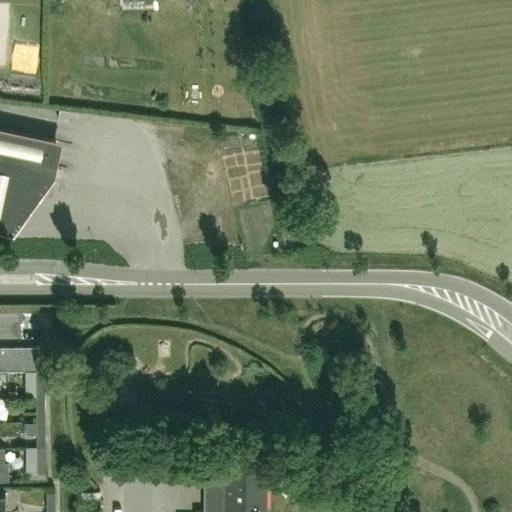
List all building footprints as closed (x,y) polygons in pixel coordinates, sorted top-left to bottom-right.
[(222,6),(223,32),(236,31),(235,5),(222,6)] [(20,51),(19,78),(44,79),(45,51),(20,51)] [(58,119),(68,120),(69,111),(59,109),(58,119)] [(0,159),(2,160),(1,164),(30,170),(43,173),(44,164),(50,165),(53,153),(56,140),(0,128),(0,159)] [(0,236),(8,238),(51,178),(52,172),(43,173),(30,170),(1,164),(2,160),(0,159),(0,236)] [(0,371),(12,371),(12,347),(0,347),(0,371)] [(12,371),(24,371),(24,347),(12,347),(12,371)] [(35,371),(37,371),(37,347),(24,347),(24,371),(35,371)] [(49,347),(37,347),(37,371),(45,371),(49,371),(49,347)] [(36,386),(45,386),(45,371),(37,371),(35,371),(36,386)] [(45,412),(45,396),(36,397),(36,412),(45,412)] [(46,421),(36,422),(37,437),(46,437),(46,421)] [(3,446),(0,446),(0,479),(8,479),(8,461),(3,462),(3,446)] [(37,446),(37,463),(46,463),(46,446),(37,446)] [(123,454),(119,454),(119,472),(123,472),(153,472),(159,472),(159,454),(123,454)] [(195,510),(195,511),(265,511),(265,463),(225,462),(225,477),(205,477),(205,510),(199,510),(195,510)] [(56,509),(55,492),(46,492),(47,509),(56,509)]
